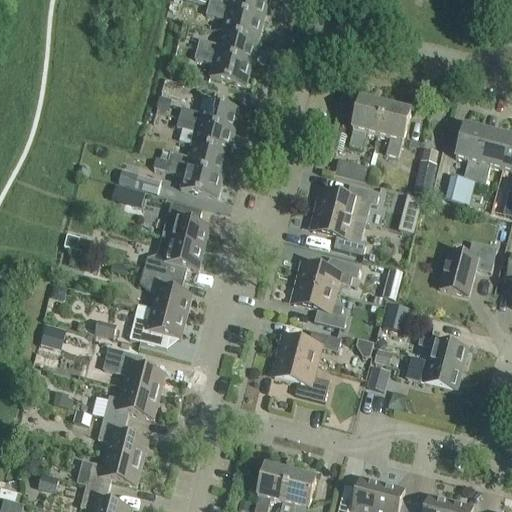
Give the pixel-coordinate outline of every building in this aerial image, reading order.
[(208,10),(263,24),(269,2),(262,0),(230,0),(229,5),(210,0),(208,10)] [(258,46),(263,24),(208,10),(205,20),(224,25),(221,37),(258,46)] [(252,68),(258,46),(221,37),(218,49),(199,44),(196,54),(252,68)] [(246,91),(252,68),(196,54),(194,64),(213,69),(209,82),(246,91)] [(377,141),(386,107),(375,105),(375,107),(360,103),(352,134),(353,134),(349,150),(361,153),(365,137),(377,141)] [(179,123),(234,137),(240,114),(203,105),(200,118),(181,113),(179,123)] [(386,107),(377,141),(390,144),(386,159),(398,162),(402,147),(403,147),(411,116),(396,112),(397,110),(386,107)] [(229,159),(234,137),(179,123),(176,132),(195,137),(192,149),(229,159)] [(474,187),(488,136),(464,130),(455,162),(468,166),(463,184),(474,187)] [(502,175),(511,142),(488,136),(474,187),(485,190),(490,172),(502,175)] [(511,196),(511,142),(502,175),(511,177),(511,188),(510,196),(511,196)] [(223,181),(229,159),(192,149),(189,162),(170,157),(168,167),(223,181)] [(435,169),(438,158),(424,155),(422,166),(415,165),(415,169),(419,170),(413,198),(430,201),(436,170),(435,169)] [(217,204),(223,181),(168,167),(156,164),(153,173),(184,181),(180,194),(217,204)] [(365,189),(369,173),(338,165),(334,181),(365,189)] [(161,186),(138,179),(134,192),(157,199),(161,186)] [(317,215),(366,228),(371,210),(376,211),(379,198),(350,190),(347,202),(322,195),(317,215)] [(496,216),(511,219),(511,207),(499,204),(496,216)] [(171,208),(162,243),(170,245),(204,254),(210,231),(199,228),(202,216),(171,208)] [(361,247),(366,228),(317,215),(311,235),(336,241),(333,253),(363,261),(366,248),(361,247)] [(413,239),(417,222),(402,218),(398,235),(413,239)] [(204,254),(170,245),(162,243),(158,259),(146,262),(143,275),(184,285),(187,273),(199,276),(204,254)] [(491,278),(497,254),(472,248),(468,261),(449,256),(439,294),(468,301),(476,274),(491,278)] [(85,261),(73,257),(69,270),(82,273),(85,261)] [(297,288),(334,298),(337,287),(350,291),(352,283),(357,284),(360,271),(331,263),(327,275),(303,268),(297,288)] [(129,271),(113,267),(110,277),(126,281),(129,271)] [(389,272),(385,287),(398,291),(402,275),(389,272)] [(181,297),(184,285),(144,275),(140,290),(155,300),(152,313),(187,322),(192,300),(181,297)] [(331,309),(334,298),(297,288),(292,308),(317,315),(314,327),(343,334),(347,321),(341,320),(343,312),(331,309)] [(58,302),(75,303),(75,292),(58,291),(58,302)] [(384,304),(374,301),(372,308),(382,311),(384,304)] [(403,338),(409,314),(388,309),(382,333),(403,338)] [(152,313),(138,310),(129,344),(166,354),(178,344),(181,345),(187,322),(152,313)] [(66,335),(46,330),(40,351),(60,356),(66,335)] [(278,362),(315,371),(320,353),(337,357),(341,344),(311,336),(308,348),(283,342),(278,362)] [(462,375),(468,354),(420,342),(418,350),(432,353),(428,367),(462,375)] [(392,358),(377,354),(373,368),(388,372),(392,358)] [(123,392),(160,402),(166,379),(140,373),(143,362),(121,356),(116,378),(126,381),(123,392)] [(312,382),(315,371),(278,362),(273,381),(298,388),(295,400),(324,408),(330,387),(312,382)] [(428,367),(416,364),(411,362),(405,383),(456,397),(462,375),(428,367)] [(384,395),(389,376),(372,371),(366,390),(384,395)] [(154,424),(160,402),(123,392),(120,404),(109,401),(104,423),(126,429),(129,418),(154,424)] [(58,408),(75,410),(77,399),(60,397),(58,408)] [(123,440),(126,429),(104,423),(98,445),(108,448),(105,459),(142,469),(148,446),(123,440)] [(136,491),(142,469),(105,459),(102,471),(92,468),(90,477),(80,475),(76,488),(86,491),(108,496),(111,485),(136,491)] [(283,508),(291,475),(280,472),(280,474),(266,470),(257,501),(258,502),(255,511),(268,511),(270,505),(283,508)] [(291,475),(283,508),(281,511),(308,511),(316,484),(302,480),(302,478),(291,475)] [(55,498),(58,484),(41,479),(37,494),(55,498)] [(376,511),(382,489),(360,483),(357,494),(345,491),(339,511),(376,511)] [(413,511),(414,509),(402,506),(405,495),(382,489),(376,511),(413,511)] [(108,496),(86,491),(83,504),(81,511),(80,511),(126,511),(106,507),(108,496)] [(449,511),(451,507),(429,501),(425,511),(414,509),(413,511),(449,511)]
